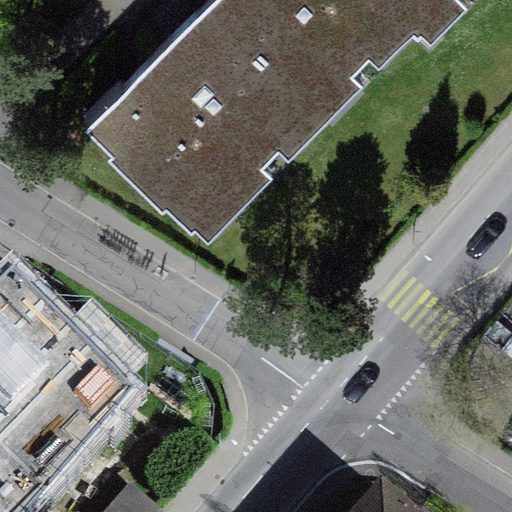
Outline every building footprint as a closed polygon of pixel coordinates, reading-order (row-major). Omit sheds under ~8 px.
[(201,0),(123,80),(119,76),(84,111),(111,137),(108,140),(162,194),(166,190),(191,214),(208,197),(212,200),(299,112),(296,108),(327,77),(330,81),(390,20),(386,16),(398,3),(417,22),(423,17),(418,13),(431,0),(435,4),(438,0),(201,0)] [(0,456),(33,488),(36,485),(31,479),(122,387),(14,281),(0,294),(0,456)] [(0,511),(9,511),(33,488),(0,456),(0,511)] [(156,511),(131,490),(111,511),(156,511)] [(401,511),(382,496),(368,511),(401,511)]
